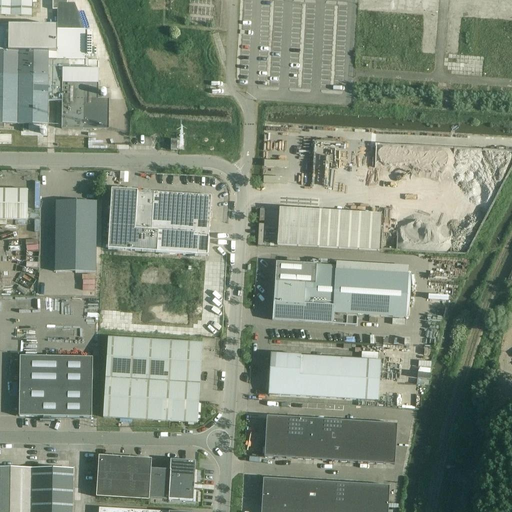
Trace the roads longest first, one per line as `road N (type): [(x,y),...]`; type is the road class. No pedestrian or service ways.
road 1 (unclassified): [(234,175),(241,218),(227,442)]
road 2 (unclassified): [(0,158),(206,162),(234,175)]
road 3 (unclassified): [(0,434),(227,442)]
road 4 (unknown): [(241,194),(445,192)]
